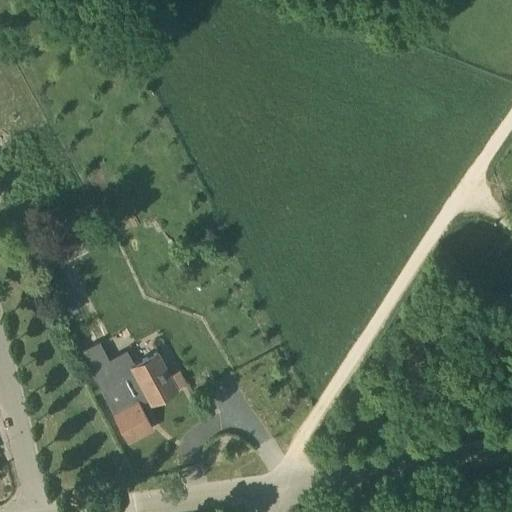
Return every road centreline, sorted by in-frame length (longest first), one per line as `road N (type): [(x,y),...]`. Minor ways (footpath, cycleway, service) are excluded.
road 1 (track): [(511,121),(299,443),(283,485)]
road 2 (unclassified): [(283,485),(511,448)]
road 3 (unclassified): [(78,511),(283,485)]
road 4 (residential): [(36,511),(0,351)]
